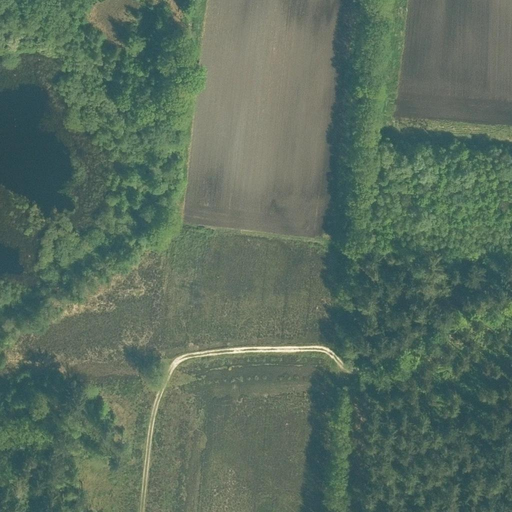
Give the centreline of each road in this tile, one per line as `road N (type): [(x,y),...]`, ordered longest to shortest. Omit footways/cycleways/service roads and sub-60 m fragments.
road 1 (track): [(141,511),(157,394),(176,360),(243,349),(323,349),(340,360)]
road 2 (track): [(340,360),(357,147)]
road 3 (track): [(339,372),(400,353),(511,290)]
road 4 (track): [(329,511),(340,360)]
road 5 (track): [(369,0),(357,147)]
